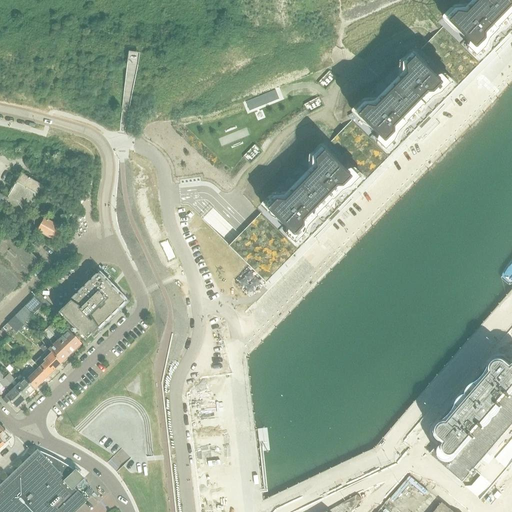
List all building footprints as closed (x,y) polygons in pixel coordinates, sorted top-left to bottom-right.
[(229,246),(255,272),(266,283),(305,244),(367,180),(389,157),(431,115),(459,86),(480,64),(511,31),(511,0),(469,0),(442,28),(428,43),(422,48),(421,50),(353,120),(352,121),(351,122),(344,129),(337,136),(329,144),(261,213),(261,214),(245,230),(240,235),(235,240),(230,246),(229,246)] [(279,99),(275,91),(247,102),(250,111),(279,99)] [(86,180),(93,168),(86,165),(80,176),(86,180)] [(0,209),(21,221),(21,220),(41,186),(20,174),(6,199),(0,209)] [(59,227),(62,222),(49,214),(46,220),(43,219),(39,226),(36,224),(37,222),(28,217),(25,222),(21,220),(21,221),(20,222),(53,241),(56,235),(58,234),(60,231),(59,229),(60,228),(59,227)] [(0,302),(39,264),(4,227),(0,230),(0,302)] [(64,306),(92,333),(124,302),(96,274),(64,306)] [(32,316),(42,306),(34,297),(24,307),(32,316)] [(92,333),(64,306),(57,313),(84,341),(92,333)] [(32,316),(24,307),(14,316),(22,325),(32,316)] [(23,326),(22,325),(14,316),(6,324),(15,333),(23,326)] [(51,325),(47,329),(70,354),(75,350),(76,350),(79,347),(79,345),(80,344),(67,331),(62,336),(51,325)] [(53,345),(47,350),(60,364),(61,363),(63,363),(66,360),(66,358),(70,354),(47,329),(42,334),(53,345)] [(43,353),(33,363),(38,368),(47,377),(60,364),(47,350),(42,345),(39,348),(43,353)] [(511,350),(442,435),(422,458),(471,494),(511,444),(511,350)] [(47,377),(38,368),(30,359),(26,363),(31,368),(28,372),(31,375),(25,381),(34,390),(47,377)] [(24,399),(4,378),(0,374),(0,382),(10,392),(4,397),(15,408),(24,399)] [(34,390),(25,381),(19,375),(14,380),(8,374),(4,378),(24,399),(34,390)] [(251,511),(238,399),(201,404),(213,511),(251,511)] [(0,511),(73,511),(86,501),(73,488),(83,479),(74,470),(62,463),(50,457),(38,451),(36,450),(0,484),(0,511)] [(452,511),(441,503),(433,511),(452,511)]
